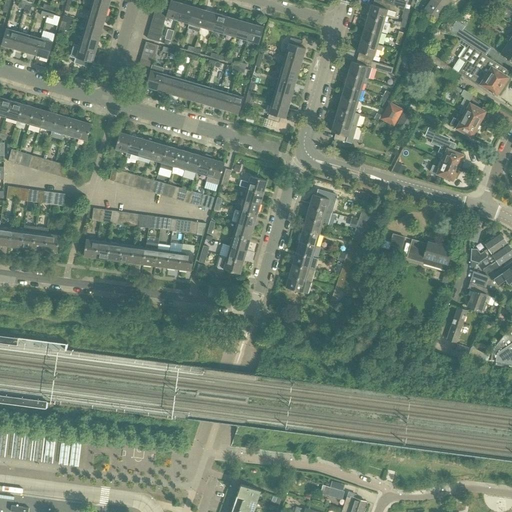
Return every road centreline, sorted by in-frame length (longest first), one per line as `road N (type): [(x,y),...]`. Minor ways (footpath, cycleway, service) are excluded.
road 1 (residential): [(0,274),(254,306),(307,155)]
road 2 (tertiary): [(484,208),(307,155)]
road 3 (residential): [(276,150),(107,102)]
road 4 (unknown): [(444,346),(474,205)]
road 5 (residential): [(511,493),(389,500),(381,511)]
road 6 (tertiary): [(307,155),(339,24)]
